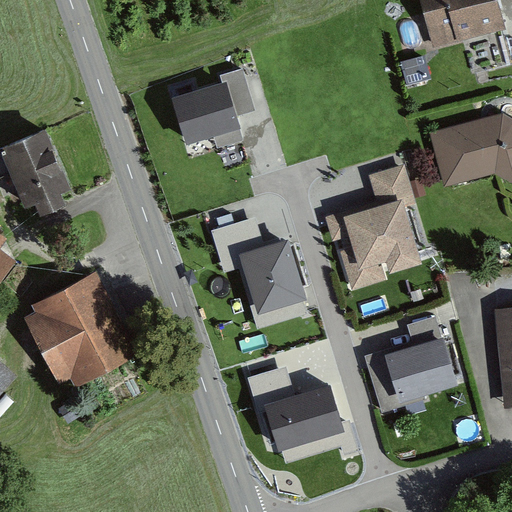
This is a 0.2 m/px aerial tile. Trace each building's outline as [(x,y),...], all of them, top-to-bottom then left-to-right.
[(499,0),(422,0),(434,48),(466,41),(474,75),(511,66),(504,32),(507,31),(499,0)] [(223,71),(169,88),(185,139),(239,122),(223,71)] [(511,120),(502,115),(433,135),(446,187),(498,175),(511,181),(511,120)] [(49,131),(5,149),(28,206),(40,202),(44,212),(67,203),(64,193),(72,190),(49,131)] [(378,201),(327,216),(349,292),(389,280),(387,273),(420,263),(403,207),(413,204),(402,167),(370,176),(378,201)] [(257,215),(225,224),(256,331),(312,315),(288,233),(264,240),(257,215)] [(0,281),(16,262),(1,250),(8,241),(0,234),(0,281)] [(42,315),(30,321),(63,385),(73,380),(77,387),(140,355),(97,273),(36,304),(42,315)] [(511,307),(500,309),(508,409),(511,408),(511,307)] [(448,337),(370,358),(385,411),(463,389),(448,337)] [(0,400),(19,377),(0,361),(0,400)] [(328,381),(267,399),(281,445),(342,427),(328,381)]
